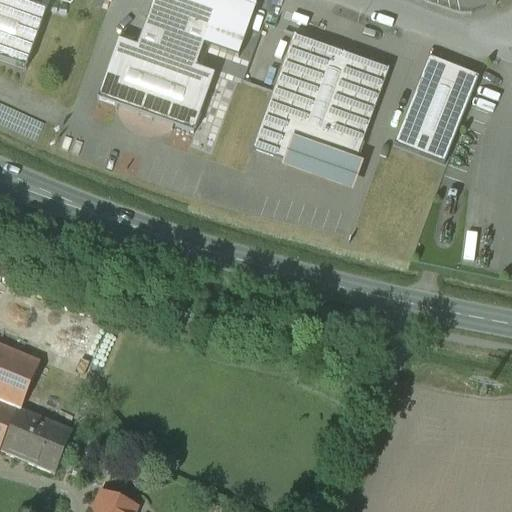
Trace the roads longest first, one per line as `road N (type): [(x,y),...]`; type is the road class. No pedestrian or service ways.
road 1 (tertiary): [(511,325),(223,257),(0,177)]
road 2 (track): [(415,306),(339,511)]
road 3 (residential): [(511,55),(357,0)]
